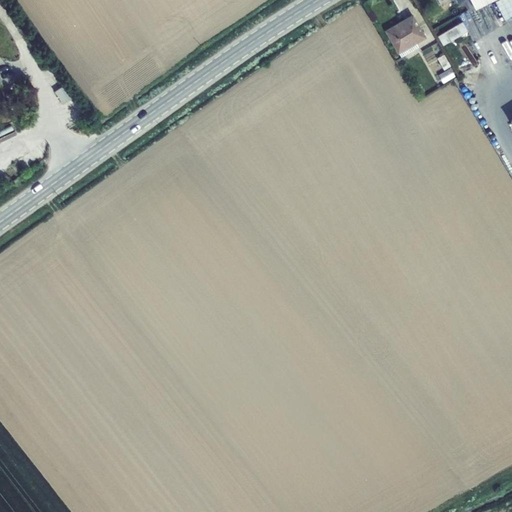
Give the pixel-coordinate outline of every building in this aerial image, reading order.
[(511,0),(499,0),(505,18),(511,15),(511,0)] [(409,16),(384,32),(399,57),(415,47),(412,42),(421,37),(409,16)] [(446,44),(471,30),(465,20),(440,35),(446,44)] [(454,69),(442,74),(445,81),(457,76),(454,69)] [(64,102),(74,98),(68,85),(58,89),(64,102)]
